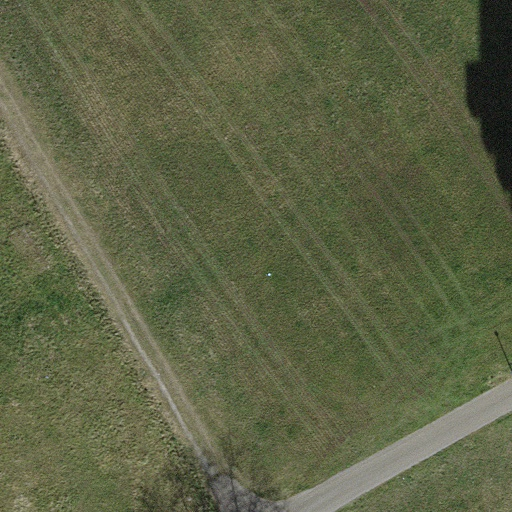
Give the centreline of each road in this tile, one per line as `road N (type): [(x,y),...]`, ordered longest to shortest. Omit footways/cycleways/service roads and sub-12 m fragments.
road 1 (track): [(0,110),(237,511)]
road 2 (track): [(511,399),(302,511)]
